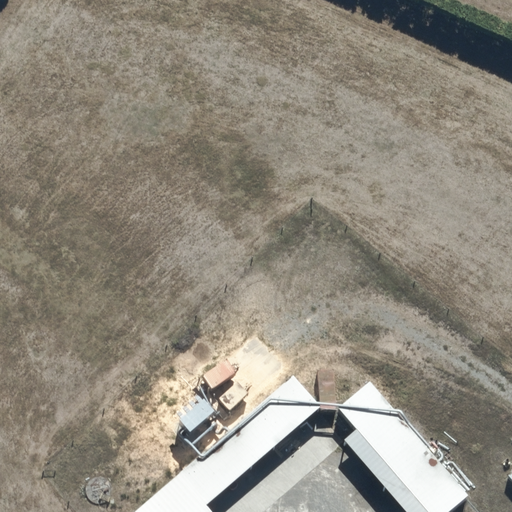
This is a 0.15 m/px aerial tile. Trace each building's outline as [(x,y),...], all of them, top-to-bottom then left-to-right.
[(232,376),(222,363),(197,384),(208,396),(232,376)] [(330,373),(315,374),(318,412),(333,411),(330,373)] [(360,481),(386,511),(391,507),(395,511),(450,511),(466,501),(368,385),(334,413),(353,436),(342,448),(365,475),(360,481)] [(290,386),(142,511),(203,511),(315,414),(290,386)] [(211,419),(198,404),(174,425),(188,440),(211,419)]
